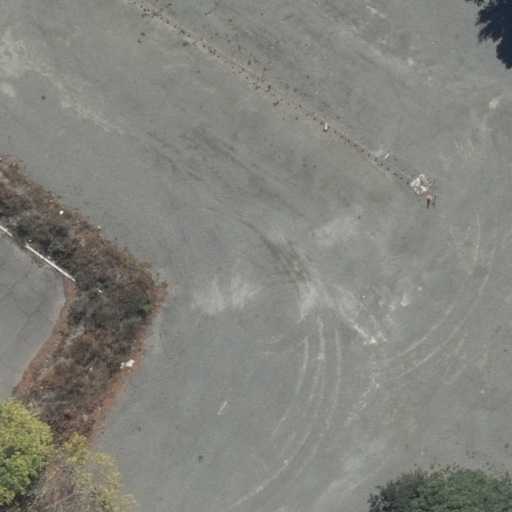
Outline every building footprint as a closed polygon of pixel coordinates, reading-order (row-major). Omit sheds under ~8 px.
[(452,0),(278,0),(251,41),(368,122),(452,0)] [(310,232),(292,219),(237,297),(294,337),(329,288),(290,261),(310,232)] [(208,342),(113,269),(0,422),(0,432),(62,480),(145,371),(173,393),(208,342)] [(447,335),(411,310),(344,407),(493,511),(511,511),(511,379),(469,349),(480,334),(459,318),(447,335)] [(211,435),(191,463),(247,502),(267,474),(211,435)]
